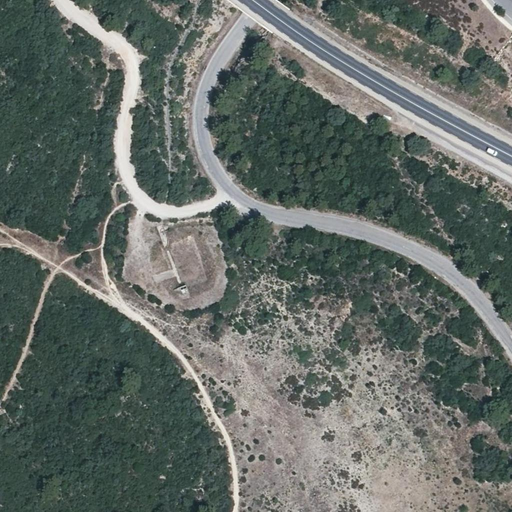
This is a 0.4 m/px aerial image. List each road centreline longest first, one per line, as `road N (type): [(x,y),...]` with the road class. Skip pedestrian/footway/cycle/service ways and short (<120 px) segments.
road 1 (unclassified): [(511,346),(471,293),(430,260),(374,233),(260,208),(229,191),(209,159),(200,111),(263,0)]
road 2 (track): [(61,0),(137,66),(126,165),(136,198),(162,214),(221,205),(229,191)]
road 3 (primary): [(511,155),(360,71),(256,0)]
